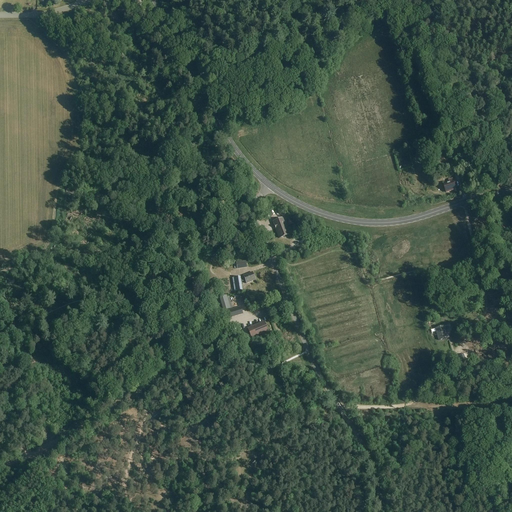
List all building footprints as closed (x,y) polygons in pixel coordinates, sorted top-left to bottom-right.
[(449,180),(449,182),(443,184),(446,193),(456,189),(452,179),(449,180)] [(272,222),(279,238),(289,235),(282,218),(272,222)] [(242,291),(241,283),(245,281),(246,284),(255,280),(252,272),(243,276),(244,279),(241,280),(240,277),(232,278),(232,279),(234,292),(242,291)] [(219,298),(223,311),(230,309),(226,296),(219,298)] [(227,311),(229,318),(243,314),(241,307),(227,311)] [(248,329),(252,338),(256,337),(268,332),(264,322),(256,325),(248,329)] [(446,334),(444,326),(436,328),(438,335),(437,335),(438,340),(448,338),(447,334),(446,334)] [(208,422),(201,427),(204,430),(211,425),(208,422)]
